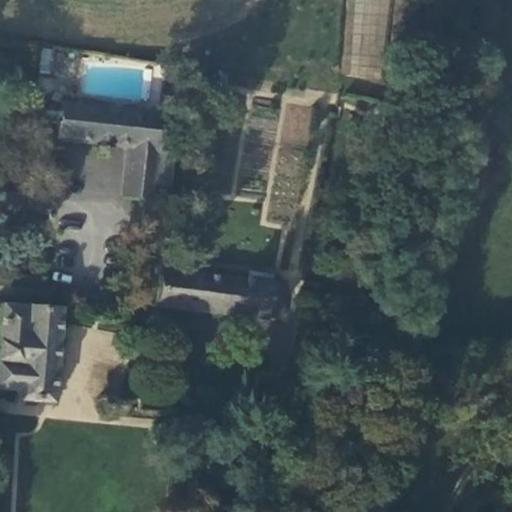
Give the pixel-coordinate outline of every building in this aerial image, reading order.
[(382,80),(388,0),(346,0),(340,77),(382,80)] [(382,109),(366,107),(362,143),(378,145),(382,109)] [(175,122),(51,111),(49,140),(93,144),(88,152),(92,160),(101,161),(106,153),(102,145),(126,147),(143,148),(139,200),(167,203),(175,122)] [(143,148),(126,147),(122,199),(139,200),(143,148)] [(280,296),(281,286),(188,272),(162,269),(158,307),(282,321),(285,297),(280,296)] [(51,404),(62,315),(62,310),(4,302),(0,337),(0,390),(16,393),(15,400),(51,404)] [(270,511),(297,511),(298,510),(273,502),(270,511)]
